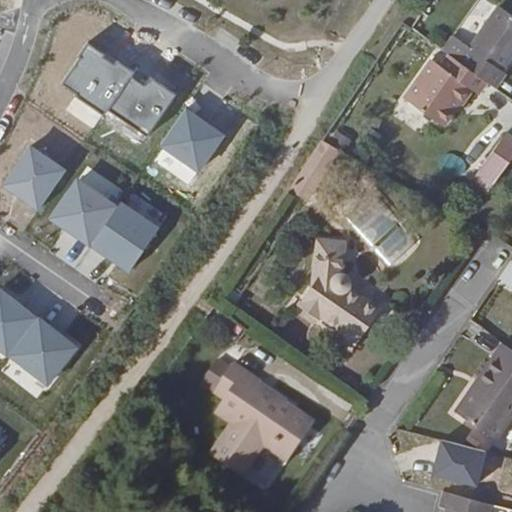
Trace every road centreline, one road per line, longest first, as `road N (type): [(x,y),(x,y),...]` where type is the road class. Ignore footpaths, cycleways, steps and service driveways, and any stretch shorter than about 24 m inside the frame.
road 1 (track): [(325,80),(303,132),(28,511)]
road 2 (residential): [(384,0),(325,80),(300,90),(250,76),(118,0)]
road 3 (residential): [(359,511),(371,436),(487,260)]
road 4 (residential): [(0,234),(113,313)]
